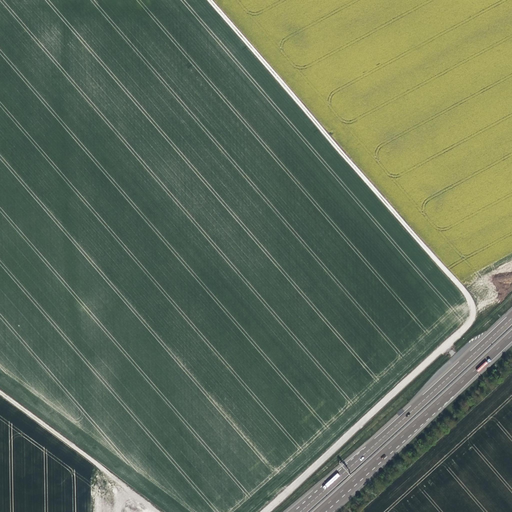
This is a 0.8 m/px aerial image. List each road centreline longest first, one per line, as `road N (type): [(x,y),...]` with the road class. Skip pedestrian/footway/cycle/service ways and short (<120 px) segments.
road 1 (track): [(264,511),(471,319),(470,297),(434,258)]
road 2 (track): [(209,0),(434,258)]
road 3 (motorway): [(511,317),(300,511)]
road 4 (motorway): [(317,511),(511,334)]
road 5 (track): [(157,511),(0,392)]
